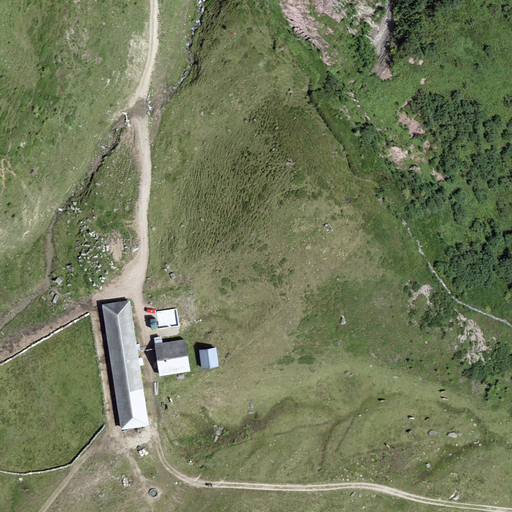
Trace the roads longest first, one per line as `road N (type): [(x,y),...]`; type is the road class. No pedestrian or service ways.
road 1 (track): [(161,0),(140,267),(159,451),(175,474),(198,483)]
road 2 (track): [(198,483),(376,486),(511,511)]
road 3 (track): [(0,353),(140,267)]
